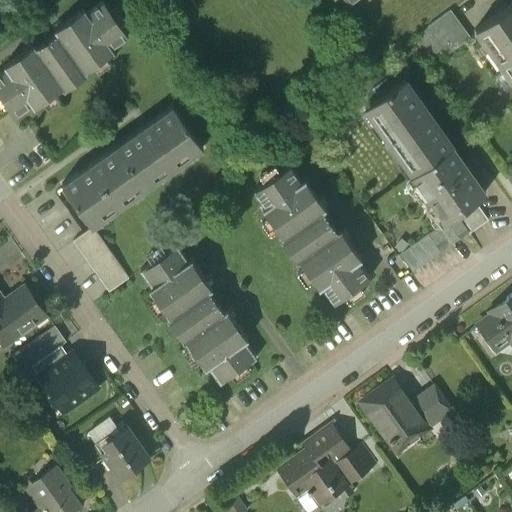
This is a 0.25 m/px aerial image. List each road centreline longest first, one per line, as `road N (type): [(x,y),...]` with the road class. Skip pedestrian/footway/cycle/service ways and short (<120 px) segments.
road 1 (residential): [(199,473),(511,252)]
road 2 (residential): [(199,473),(0,198)]
